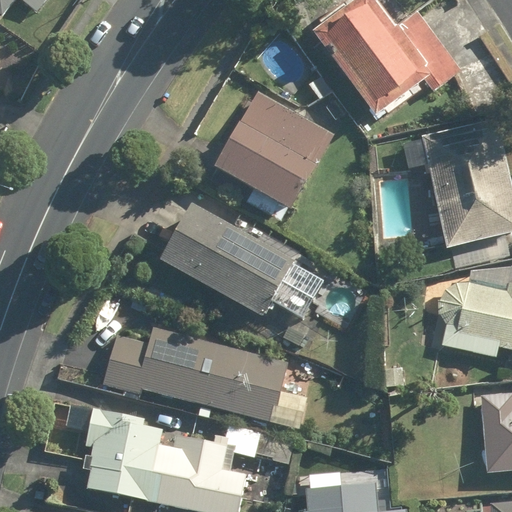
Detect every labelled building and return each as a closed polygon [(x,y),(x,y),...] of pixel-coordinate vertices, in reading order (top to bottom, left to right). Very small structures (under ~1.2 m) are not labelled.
[(0,0),(0,16),(6,21),(20,0),(22,0),(42,14),(52,0),(0,0)] [(369,0),(356,0),(309,36),(375,125),(427,86),(434,95),(462,74),(417,13),(393,31),(369,0)] [(214,175),(251,194),(245,205),(284,226),(289,215),(332,134),(257,94),(214,175)] [(511,210),(495,125),(400,145),(406,173),(430,168),(447,253),(511,239),(511,210)] [(322,286),(190,211),(159,265),(262,324),(273,306),(302,322),(322,286)] [(511,272),(473,273),(470,286),(459,283),(457,284),(456,284),(454,285),(453,286),(451,287),(450,288),(448,289),(447,290),(446,291),(445,293),(444,294),(443,295),(442,297),(441,298),(441,300),(440,302),(440,303),(439,305),(439,307),(439,308),(438,310),(439,312),(439,313),(439,315),(439,317),(440,319),(440,320),(441,322),(441,323),(442,325),(443,326),(444,328),(445,329),(446,330),(447,332),(443,351),(496,364),(498,353),(511,355),(511,272)] [(290,365),(153,332),(150,345),(120,338),(108,390),(141,398),(142,393),(299,431),(307,399),(283,394),(290,365)] [(511,408),(481,411),(486,480),(511,478),(511,408)] [(94,451),(86,494),(184,511),(241,511),(247,480),(232,477),(235,456),(288,466),(292,443),(229,431),(226,447),(177,437),(174,451),(162,449),(165,435),(142,430),(144,421),(91,411),(84,449),(94,451)] [(377,511),(377,489),(307,493),(307,511),(377,511)]
